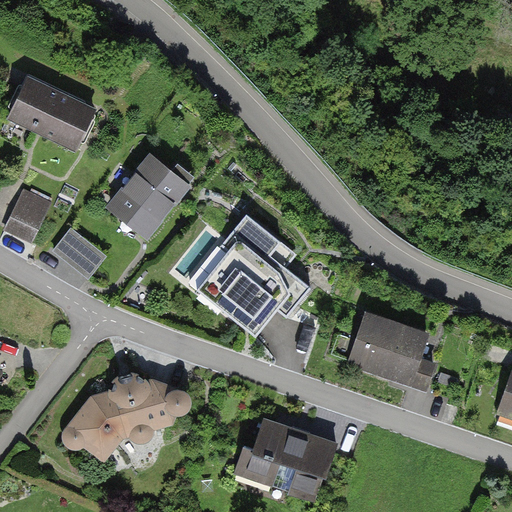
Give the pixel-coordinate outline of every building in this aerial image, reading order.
[(104,115),(30,81),(12,121),(86,155),(104,115)] [(113,206),(148,235),(187,187),(152,158),(113,206)] [(51,203),(26,191),(7,230),(33,242),(51,203)] [(226,255),(197,292),(254,338),(278,310),(287,317),(309,291),(269,258),(280,245),(246,217),(220,250),(226,255)] [(106,256),(72,230),(56,251),(90,277),(106,256)] [(433,338),(367,316),(350,366),(415,389),(433,338)] [(0,381),(13,361),(0,353),(0,381)] [(97,398),(68,432),(86,455),(94,449),(114,463),(137,440),(184,429),(189,415),(204,412),(208,399),(197,388),(183,392),(159,376),(128,377),(116,394),(97,398)] [(511,376),(495,423),(511,429),(511,376)] [(342,448),(263,422),(243,481),(322,507),(342,448)]
